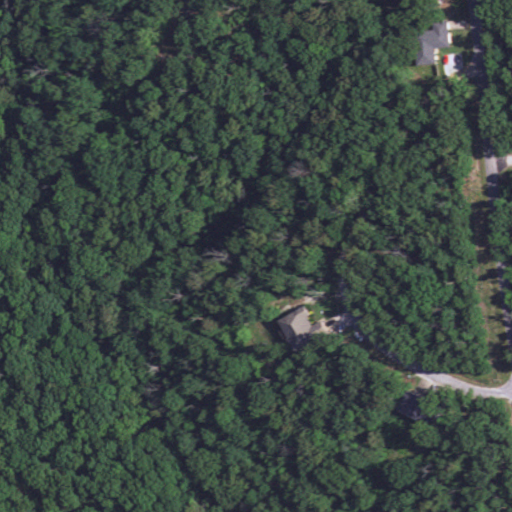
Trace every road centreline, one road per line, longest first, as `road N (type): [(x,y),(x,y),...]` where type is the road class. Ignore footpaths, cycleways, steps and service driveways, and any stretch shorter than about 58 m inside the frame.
road 1 (residential): [(511,390),(482,396),(439,380),(362,331),(350,299),(348,263),(390,158),(422,111),(486,68)]
road 2 (residential): [(511,323),(475,0)]
